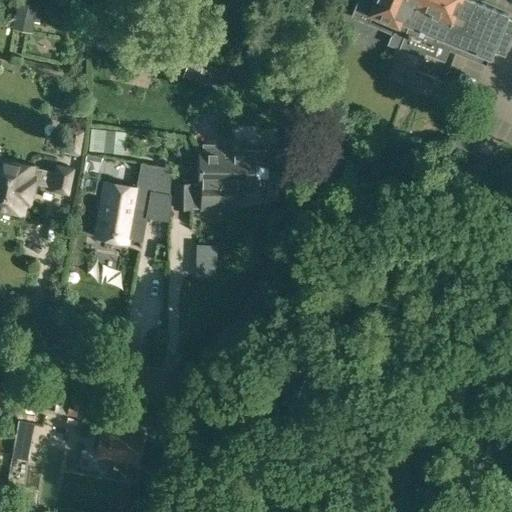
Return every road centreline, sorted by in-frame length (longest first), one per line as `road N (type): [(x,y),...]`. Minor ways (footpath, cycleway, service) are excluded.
road 1 (residential): [(192,389),(278,255),(288,211),(287,105)]
road 2 (residential): [(0,352),(192,389)]
road 3 (residential): [(158,511),(192,389)]
